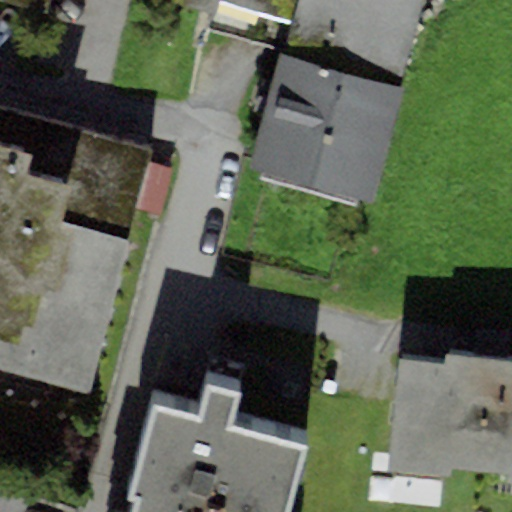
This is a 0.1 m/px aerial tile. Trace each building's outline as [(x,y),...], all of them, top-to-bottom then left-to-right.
[(49,0),(0,0),(0,1),(46,14),(49,0)] [(149,0),(213,16),(217,0),(294,20),(284,57),(398,87),(421,0),(149,0)] [(374,206),(404,89),(398,87),(284,57),(280,56),(249,173),(374,206)] [(130,242),(124,241),(149,150),(0,108),(0,372),(87,396),(130,242)] [(511,362),(444,357),(443,364),(399,361),(390,464),(389,473),(448,478),(449,468),(508,473),(508,482),(511,482),(511,495),(511,494),(511,362)] [(289,511),(307,451),(228,429),(237,397),(208,389),(200,421),(162,411),(154,409),(129,501),(137,503),(134,511),(289,511)]
